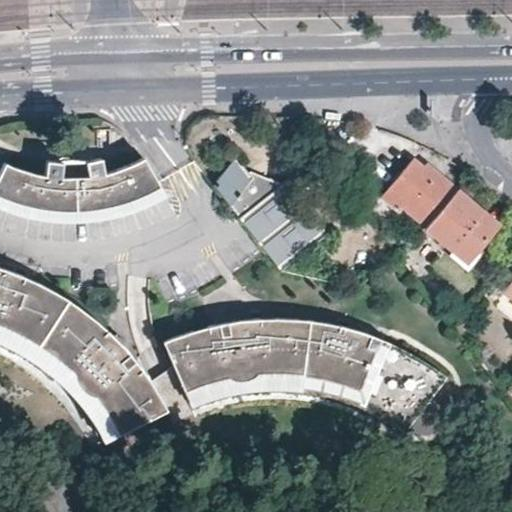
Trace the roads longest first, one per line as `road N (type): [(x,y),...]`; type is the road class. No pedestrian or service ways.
road 1 (primary): [(511,44),(128,55)]
road 2 (primary): [(134,90),(497,81)]
road 3 (primary): [(0,96),(134,90)]
road 4 (primary): [(128,55),(0,61)]
